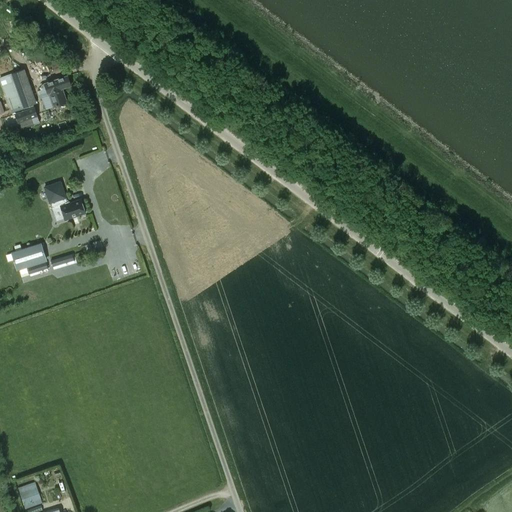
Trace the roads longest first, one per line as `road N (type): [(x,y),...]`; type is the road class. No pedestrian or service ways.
road 1 (unclassified): [(511,353),(108,49)]
road 2 (unclassified): [(239,511),(99,101),(96,65),(108,49)]
